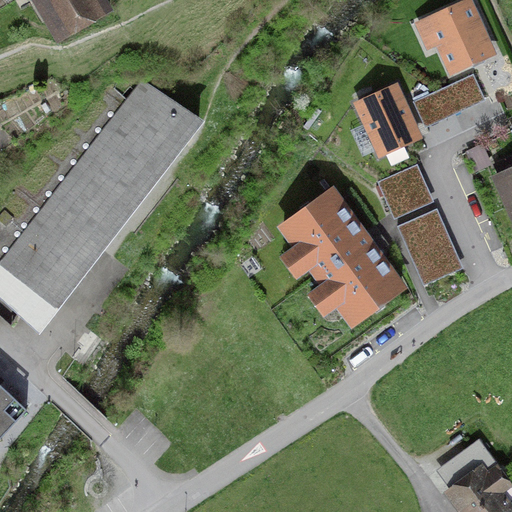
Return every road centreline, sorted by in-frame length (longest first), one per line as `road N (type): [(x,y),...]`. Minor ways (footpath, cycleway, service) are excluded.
road 1 (residential): [(511,278),(458,306),(173,504)]
road 2 (residential): [(0,341),(173,504)]
